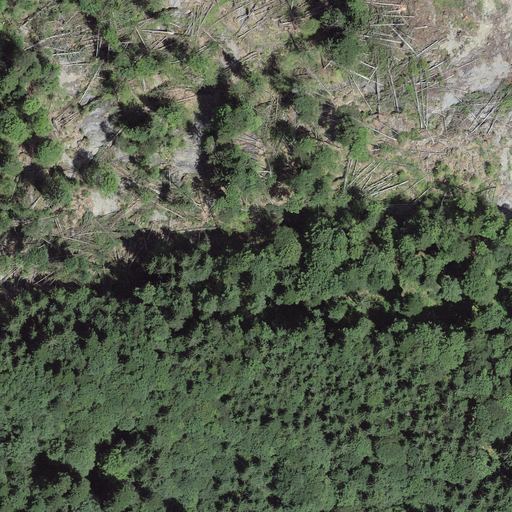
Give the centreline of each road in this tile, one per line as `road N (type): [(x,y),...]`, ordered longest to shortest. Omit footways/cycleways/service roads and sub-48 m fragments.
road 1 (track): [(427,0),(429,12),(407,32),(377,40),(353,26),(330,41),(356,122),(351,155),(313,211),(292,222),(264,209),(208,78),(156,30),(157,0)]
road 2 (track): [(87,0),(47,18),(45,45),(23,81),(0,97)]
